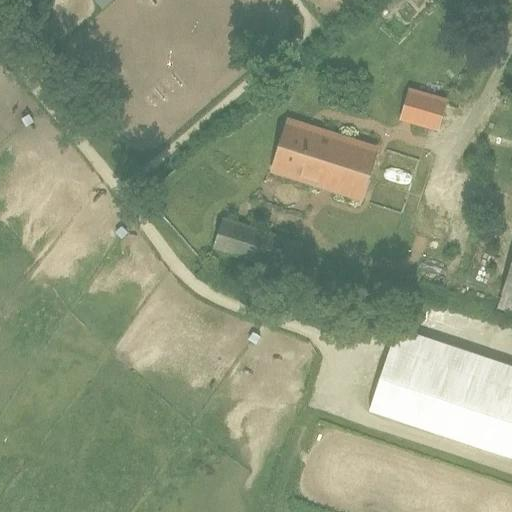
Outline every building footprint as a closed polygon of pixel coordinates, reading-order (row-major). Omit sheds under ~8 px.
[(89,0),(96,8),(106,0),(89,0)] [(402,85),(391,118),(430,131),(441,98),(402,85)] [(362,197),(377,151),(288,124),(274,170),(362,197)] [(289,276),(299,245),(214,218),(204,249),(289,276)] [(511,252),(495,309),(511,313),(511,252)] [(365,407),(511,455),(511,369),(390,330),(365,407)]
